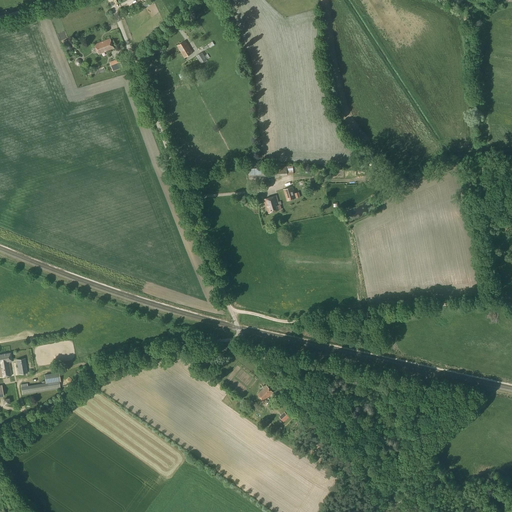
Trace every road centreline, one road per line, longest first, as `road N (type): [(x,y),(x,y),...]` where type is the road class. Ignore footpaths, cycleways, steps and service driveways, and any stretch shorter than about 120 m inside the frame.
road 1 (track): [(511,307),(493,283),(469,0)]
road 2 (unclassified): [(243,338),(133,61)]
road 3 (track): [(501,299),(290,324),(229,308)]
road 4 (unclassified): [(407,511),(243,338)]
road 5 (unclassified): [(29,420),(114,363),(243,338)]
